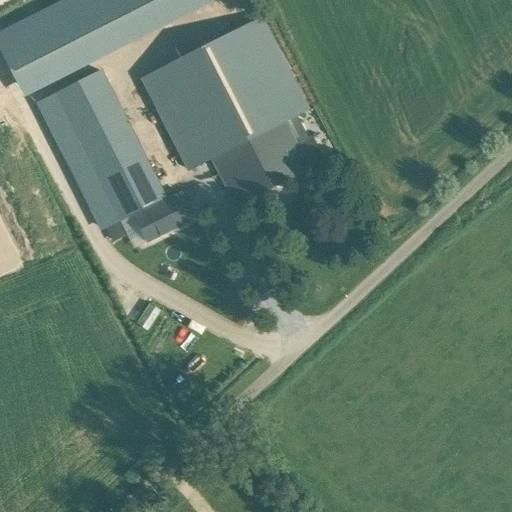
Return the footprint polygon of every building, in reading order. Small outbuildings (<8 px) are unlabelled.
[(0,45),(23,91),(201,0),(75,0),(0,38),(0,45)] [(299,144),(287,121),(310,109),(263,17),(144,78),(190,170),(205,162),(213,178),(221,174),(237,206),(325,161),(313,137),(299,144)] [(40,103),(104,228),(166,196),(101,71),(40,103)] [(135,216),(149,242),(196,219),(183,192),(135,216)] [(121,222),(107,229),(112,240),(126,232),(121,222)]
